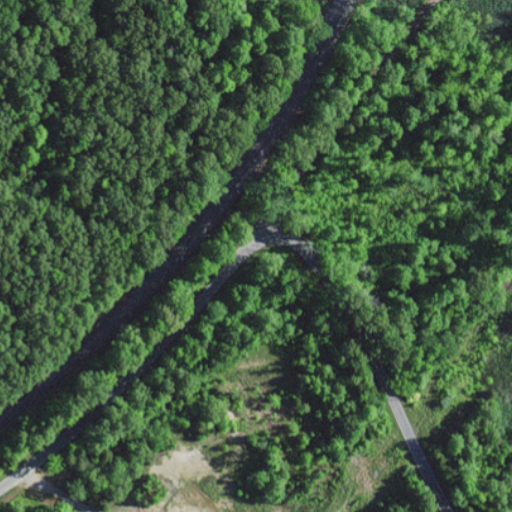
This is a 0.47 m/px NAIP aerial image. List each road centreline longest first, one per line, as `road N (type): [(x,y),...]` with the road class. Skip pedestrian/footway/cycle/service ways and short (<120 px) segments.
road 1 (residential): [(444,511),(366,347),(313,260),(278,236),(250,245)]
road 2 (residential): [(0,485),(60,442),(250,245)]
road 3 (residential): [(250,245),(431,0)]
